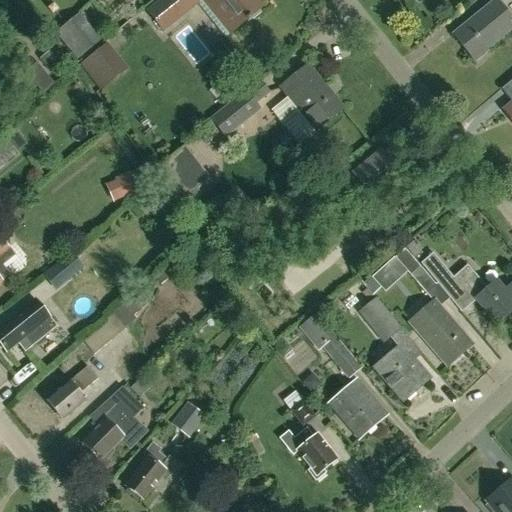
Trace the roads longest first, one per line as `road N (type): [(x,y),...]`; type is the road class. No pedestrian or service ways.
road 1 (residential): [(511,212),(343,0)]
road 2 (residential): [(378,511),(511,385)]
